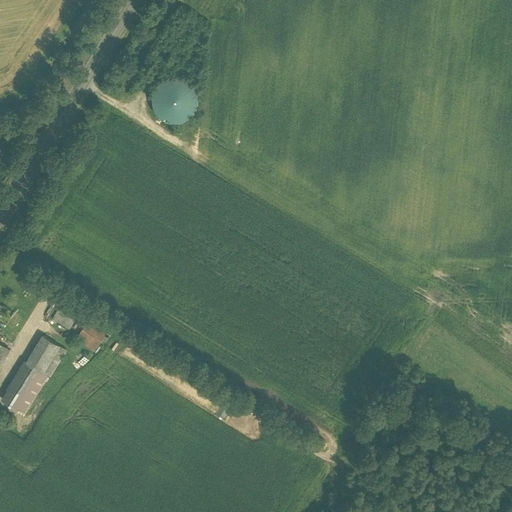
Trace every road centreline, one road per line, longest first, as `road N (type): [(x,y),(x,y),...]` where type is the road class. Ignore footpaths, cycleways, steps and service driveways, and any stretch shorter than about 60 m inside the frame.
road 1 (track): [(0,254),(328,456)]
road 2 (primary): [(0,215),(131,0)]
